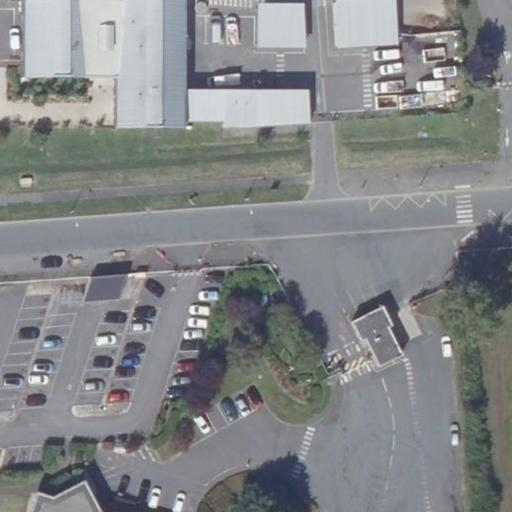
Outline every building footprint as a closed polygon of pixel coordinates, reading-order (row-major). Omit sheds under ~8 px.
[(24,0),(24,78),(118,79),(117,128),(184,129),(184,122),(184,93),(185,0),(24,0)] [(387,1),(327,6),(331,52),(391,47),(387,1)] [(293,5),(247,7),(249,51),(295,48),(293,5)] [(299,94),(184,93),(184,122),(217,124),(217,132),(305,126),(299,94)] [(129,274),(93,277),(84,302),(119,300),(129,274)] [(390,304),(354,321),(362,340),(369,337),(377,354),(381,364),(403,353),(391,326),(399,323),(390,304)] [(119,511),(92,503),(77,475),(48,489),(30,484),(20,511),(119,511)]
